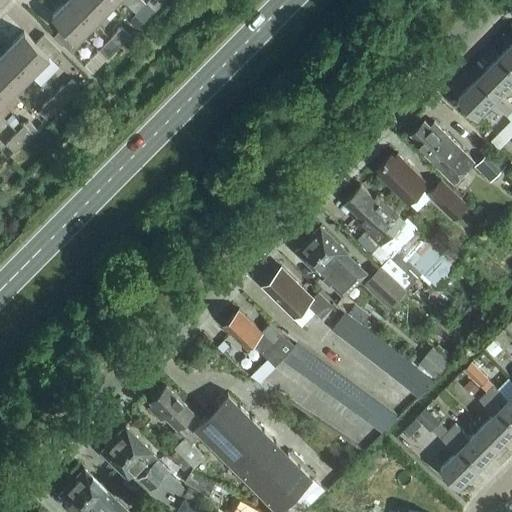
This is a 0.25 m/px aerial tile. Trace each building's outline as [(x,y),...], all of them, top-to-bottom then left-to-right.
[(94,22),(71,0),(67,0),(51,16),(63,27),(54,36),(71,53),(80,44),(76,40),(94,22)] [(107,0),(71,0),(94,22),(112,4),(107,0)] [(165,0),(148,0),(146,3),(155,11),(166,0),(165,0)] [(155,11),(146,3),(135,14),(144,22),(155,11)] [(122,27),(111,39),(119,47),(130,36),(122,27)] [(24,32),(6,51),(31,75),(49,57),(53,61),(62,52),(44,35),(35,44),(24,32)] [(119,47),(111,39),(99,50),(108,58),(119,47)] [(511,44),(502,54),(511,64),(511,44)] [(6,51),(0,56),(0,80),(13,93),(31,75),(6,51)] [(511,64),(502,54),(481,76),(500,94),(511,82),(511,64)] [(92,58),(84,66),(92,74),(100,66),(92,58)] [(511,106),(500,94),(481,76),(459,98),(478,117),(494,100),(500,106),(499,108),(507,116),(511,111),(511,106)] [(0,80),(0,106),(13,93),(0,80)] [(64,85),(53,97),(61,105),(72,94),(64,85)] [(61,105),(53,97),(42,108),(50,116),(61,105)] [(6,121),(13,128),(19,122),(12,115),(6,121)] [(28,121),(17,132),(26,141),(37,130),(28,121)] [(426,155),(454,183),(471,165),(460,154),(464,150),(435,122),(431,126),(426,121),(412,134),(430,151),(426,155)] [(26,141),(17,132),(6,144),(15,152),(26,141)] [(379,174),(409,203),(409,202),(418,211),(432,197),(455,220),(469,205),(443,180),(429,194),(423,189),(428,183),(399,154),(396,157),(393,154),(379,168),(382,171),(379,174)] [(497,176),(506,167),(496,157),(492,161),(486,156),(476,166),(492,181),(497,176)] [(368,231),(382,245),(404,221),(378,196),(375,199),(362,186),(346,202),(360,215),(357,217),(370,229),(368,231)] [(322,226),(310,239),(357,285),(368,273),(347,253),(348,252),(322,226)] [(344,297),(346,296),(357,285),(310,239),(297,251),(344,297)] [(364,285),(390,309),(408,290),(382,266),(364,285)] [(313,298),(304,289),(282,267),(264,285),(287,307),(296,316),(308,304),(322,318),(334,306),(332,304),(320,291),(313,298)] [(347,312),(355,318),(362,324),(370,314),(346,296),(344,297),(337,304),(347,312)] [(487,318),(472,304),(461,317),(475,331),(487,318)] [(276,366),(283,359),(295,346),(282,335),(282,334),(271,323),(262,332),(240,310),(225,325),(249,348),(254,343),(276,366)] [(333,330),(341,336),(355,318),(347,312),(333,330)] [(341,336),(350,343),(364,325),(362,324),(355,318),(341,336)] [(350,343),(359,350),(373,332),(364,325),(350,343)] [(359,350),(367,356),(381,338),(373,332),(359,350)] [(367,356),(376,363),(390,345),(381,338),(367,356)] [(494,341),(487,348),(495,357),(502,350),(494,341)] [(283,359),(291,365),(304,347),(298,342),(295,346),(283,359)] [(376,363),(384,370),(398,352),(390,345),(376,363)] [(419,363),(437,379),(452,362),(434,346),(419,363)] [(291,365),(299,371),(313,353),(304,347),(291,365)] [(384,370),(393,376),(407,358),(398,352),(384,370)] [(299,371),(308,377),(321,359),(313,353),(299,371)] [(393,376),(402,383),(416,365),(407,358),(393,376)] [(308,377),(316,383),(329,365),(321,359),(308,377)] [(464,369),(488,393),(511,416),(511,396),(508,401),(502,395),(503,394),(495,386),(495,385),(472,362),(464,369)] [(316,383),(324,389),(337,371),(329,365),(316,383)] [(402,383),(410,390),(424,372),(416,365),(402,383)] [(324,389),(333,395),(346,377),(337,371),(324,389)] [(424,372),(410,390),(419,396),(436,380),(424,372)] [(333,395),(341,401),(354,383),(346,377),(333,395)] [(471,381),(464,388),(472,396),(479,390),(471,381)] [(341,401),(349,407),(362,389),(354,383),(341,401)] [(278,511),(279,511),(299,511),(323,488),(311,477),(312,476),(228,392),(201,419),(193,411),(166,385),(150,401),(152,403),(147,408),(160,421),(165,416),(185,436),(174,447),(187,460),(194,467),(205,455),(191,442),(199,434),(277,511),(278,511)] [(349,407),(358,413),(371,395),(362,389),(349,407)] [(496,413),(483,426),(502,445),(511,434),(511,416),(488,393),(481,400),(489,408),(491,406),(496,413)] [(358,413),(366,419),(379,401),(371,395),(358,413)] [(366,419),(374,425),(387,407),(379,401),(366,419)] [(387,407),(374,425),(383,431),(398,415),(387,407)] [(417,418),(432,432),(440,423),(426,409),(417,418)] [(456,425),(449,432),(482,465),(502,445),(483,426),(469,440),(463,434),(464,433),(456,425)] [(178,493),(179,493),(182,487),(183,486),(166,470),(163,473),(147,457),(152,452),(126,426),(113,438),(157,481),(178,494),(178,493)] [(482,465),(449,432),(442,439),(450,447),(452,446),(458,452),(442,468),(461,487),(482,465)] [(150,488),(157,481),(113,438),(101,451),(128,477),(133,471),(150,488)] [(187,460),(174,447),(167,454),(180,468),(187,460)] [(111,494),(84,468),(72,481),(104,511),(126,511),(127,511),(128,511),(111,494)] [(184,482),(208,496),(214,483),(191,470),(184,482)] [(104,511),(72,481),(60,493),(79,511),(104,511)] [(179,493),(178,493),(198,504),(199,504),(203,496),(188,487),(186,490),(182,487),(179,493)] [(183,498),(179,505),(180,511),(181,511),(197,511),(200,508),(183,498)]
